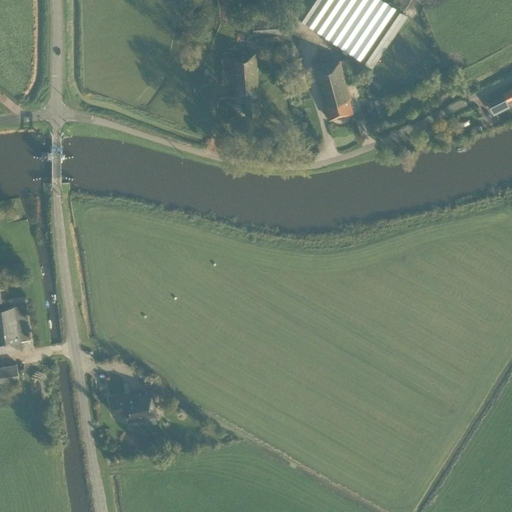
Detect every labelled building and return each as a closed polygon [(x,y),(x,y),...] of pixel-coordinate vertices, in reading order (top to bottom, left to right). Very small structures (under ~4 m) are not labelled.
[(369,64),(403,13),(382,0),(307,0),(297,15),(369,64)] [(254,36),(275,35),(275,32),(286,31),(284,9),(252,12),(254,36)] [(259,113),(258,99),(255,52),(239,53),(239,54),(231,54),(234,96),(243,96),(244,114),(259,113)] [(323,106),(325,106),(329,119),(352,113),(349,99),(351,99),(346,83),(355,80),(349,57),(331,62),(331,61),(312,66),(323,106)] [(511,90),(503,95),(507,103),(511,99),(511,90)] [(502,109),(497,100),(488,105),(493,114),(502,109)] [(511,112),(510,109),(499,115),(502,120),(511,114),(511,112)] [(495,124),(492,117),(479,122),(482,129),(495,124)] [(0,299),(0,350),(23,347),(22,338),(29,337),(23,303),(1,307),(0,299)] [(17,364),(1,366),(4,385),(19,382),(17,364)] [(124,398),(110,400),(113,414),(127,411),(129,422),(157,417),(152,391),(124,397),(124,398)]
